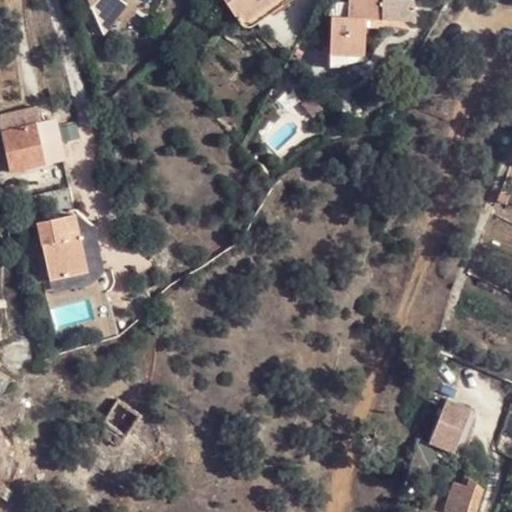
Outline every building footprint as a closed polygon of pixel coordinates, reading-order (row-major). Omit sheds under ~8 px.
[(83,0),(98,36),(124,5),(117,0),(83,0)] [(270,0),(222,0),(223,1),(224,0),(238,0),(248,14),(270,0)] [(235,22),(248,14),(238,0),(224,0),(223,1),(235,22)] [(325,51),(361,52),(364,17),(380,18),(382,0),(357,0),(356,16),(344,14),(327,13),(325,51)] [(357,0),(344,0),(344,14),(356,16),(357,0)] [(360,67),(361,52),(325,51),(325,66),(360,67)] [(35,124),(42,122),(39,110),(1,117),(13,174),(44,167),(35,124)] [(44,167),(64,163),(58,126),(56,119),(42,122),(35,124),(44,167)] [(78,216),(37,224),(50,281),(89,272),(82,236),(78,216)] [(82,236),(100,232),(100,231),(78,216),(82,236)] [(108,275),(100,232),(82,236),(89,272),(91,279),(108,275)] [(106,427),(126,439),(141,417),(115,401),(100,424),(106,427)] [(470,413),(446,402),(428,445),(452,455),(470,413)] [(119,451),(126,439),(106,427),(99,437),(119,451)] [(457,511),(474,511),(483,492),(468,486),(457,511)]
